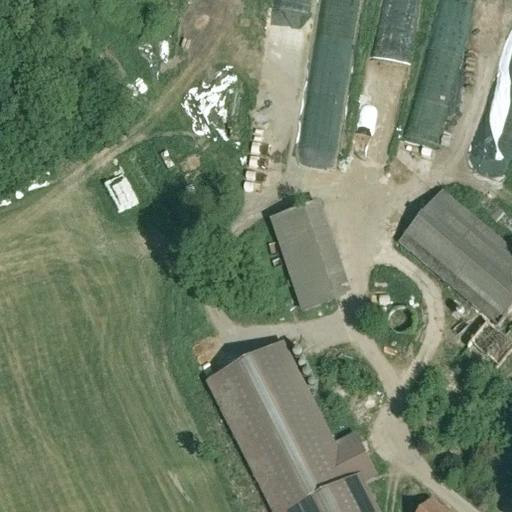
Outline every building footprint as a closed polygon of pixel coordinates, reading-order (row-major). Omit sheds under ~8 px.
[(486,125),(496,92),(463,82),(453,114),(486,125)] [(408,152),(429,157),(447,89),(437,86),(434,98),(422,95),(408,152)] [(511,250),(443,195),(400,248),(501,329),(511,314),(511,250)] [(266,220),(295,316),(347,300),(317,204),(266,220)] [(220,382),(285,511),(373,511),(361,487),(374,481),(352,436),(330,447),(282,351),(220,382)] [(445,511),(430,499),(419,511),(445,511)]
